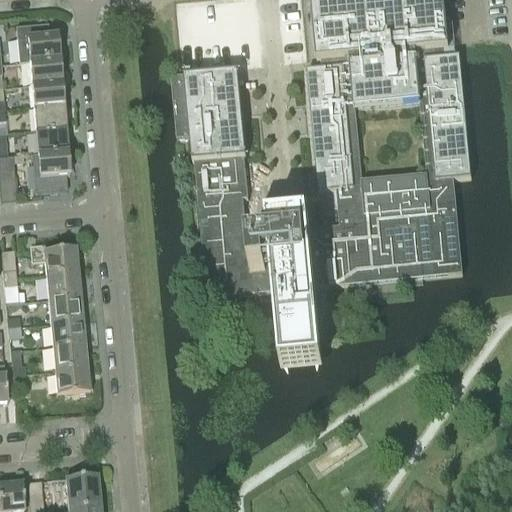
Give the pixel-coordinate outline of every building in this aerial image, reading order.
[(170,82),(176,145),(190,144),(192,167),(194,167),(198,208),(204,278),(213,277),(215,302),(274,296),(281,376),(322,372),(315,293),(424,282),(461,279),(452,184),(471,183),(459,59),(436,62),(435,54),(447,53),(442,0),(429,0),(311,11),(316,65),(329,64),(330,71),(306,74),(317,197),(335,195),(336,205),(308,208),(310,224),(267,228),(268,237),(261,238),(262,245),(247,246),(243,203),(248,203),(244,162),(246,162),(238,76),(170,82)] [(28,69),(59,66),(57,40),(48,41),(47,29),(15,32),(16,43),(18,68),(28,67),(28,69)] [(28,69),(30,90),(61,87),(59,66),(28,69)] [(30,90),(32,113),(63,110),(61,87),(30,90)] [(32,113),(34,136),(65,133),(63,110),(32,113)] [(34,136),(36,159),(67,157),(65,133),(34,136)] [(69,180),(67,157),(36,159),(31,160),(35,199),(67,196),(65,180),(69,180)] [(0,162),(0,185),(14,185),(12,161),(6,162),(0,162)] [(43,268),(44,281),(78,278),(75,252),(43,255),(42,251),(28,252),(30,269),(43,268)] [(0,256),(2,277),(15,276),(13,254),(0,256)] [(2,277),(3,285),(16,284),(15,276),(2,277)] [(44,281),(47,305),(80,301),(78,278),(44,281)] [(17,297),(17,291),(16,284),(3,285),(5,307),(23,306),(22,297),(17,297)] [(47,305),(49,329),(82,326),(80,301),(47,305)] [(6,322),(7,328),(7,333),(19,331),(18,321),(6,322)] [(49,329),(51,352),(85,349),(82,326),(49,329)] [(20,343),(19,331),(7,333),(8,344),(20,343)] [(51,352),(53,376),(87,373),(85,349),(51,352)] [(19,355),(10,356),(11,371),(20,371),(19,355)] [(11,371),(12,380),(25,379),(24,370),(20,371),(11,371)] [(89,397),(87,373),(53,376),(56,400),(89,397)] [(12,380),(13,388),(26,387),(25,379),(12,380)] [(64,484),(66,511),(99,511),(96,481),(64,484)] [(27,488),(29,511),(42,511),(40,487),(27,488)] [(0,490),(0,511),(22,511),(21,488),(0,490)]
